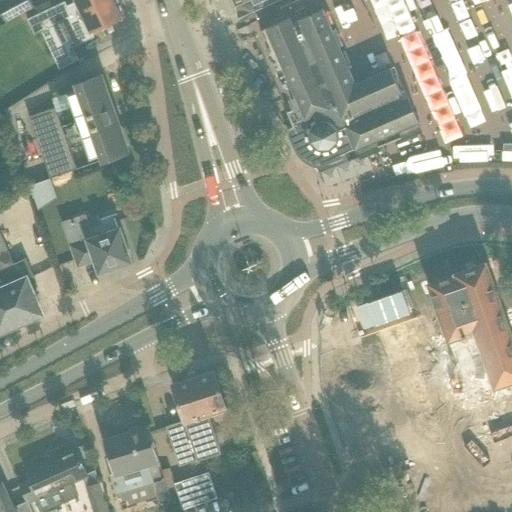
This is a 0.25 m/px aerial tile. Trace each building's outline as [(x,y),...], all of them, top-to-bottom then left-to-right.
[(3,0),(0,2),(0,13),(5,22),(33,7),(29,0),(3,0)] [(121,18),(112,0),(73,0),(75,1),(66,5),(64,1),(27,19),(36,36),(43,33),(60,69),(78,61),(72,48),(93,38),(91,33),(124,18),(124,16),(121,18)] [(231,0),(234,7),(247,2),(251,11),(252,10),(252,9),(273,0),(231,0)] [(287,112),(293,127),(295,131),(291,132),(297,147),(301,153),(306,158),(313,162),(320,164),(327,164),(335,162),(342,158),(341,155),(354,149),(354,150),(357,148),(360,154),(378,147),(400,138),(419,131),(416,123),(418,122),(405,91),(401,93),(390,69),(387,70),(385,66),(372,72),(373,76),(367,79),(368,82),(360,86),(359,83),(355,84),(322,9),(320,11),(318,6),(260,31),(269,51),(267,52),(292,110),(287,112)] [(55,108),(28,117),(50,178),(77,169),(70,151),(85,145),(89,159),(101,155),(103,160),(127,151),(115,116),(114,117),(111,110),(112,109),(100,76),(86,81),(76,84),(78,89),(66,93),(71,107),(57,112),(55,108)] [(130,262),(119,229),(115,217),(89,226),(85,215),(62,223),(77,267),(94,261),(97,269),(109,265),(111,269),(130,262)] [(0,281),(19,324),(28,320),(29,322),(39,318),(38,316),(41,314),(33,296),(26,279),(32,276),(24,260),(12,265),(0,238),(0,281)] [(511,380),(511,338),(492,282),(485,263),(455,274),(445,278),(428,284),(441,318),(440,319),(447,341),(449,340),(468,396),(498,385),(511,380)] [(0,333),(0,334),(11,330),(10,328),(19,324),(0,281),(0,333)] [(166,427),(179,466),(221,452),(208,414),(240,404),(233,381),(219,386),(214,370),(172,384),(184,421),(166,427)] [(113,475),(148,465),(160,504),(171,501),(148,426),(102,440),(113,475)] [(29,481),(20,486),(27,502),(34,498),(40,511),(42,511),(43,511),(64,503),(78,497),(71,482),(86,475),(83,467),(75,449),(24,471),(29,481)] [(217,498),(215,491),(209,472),(173,483),(181,509),(200,503),(217,498)] [(0,511),(15,511),(2,482),(0,482),(0,511)] [(85,486),(92,511),(108,511),(99,482),(85,486)]
